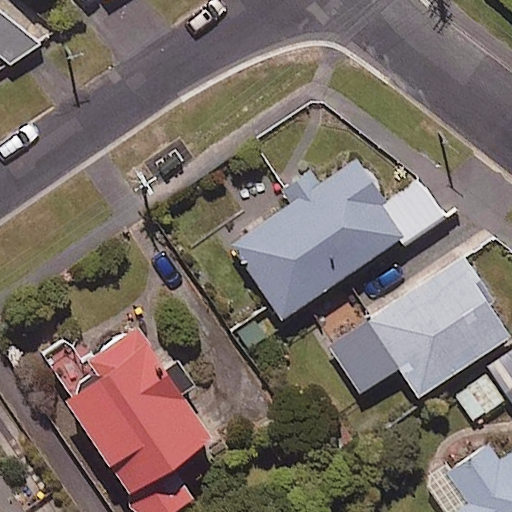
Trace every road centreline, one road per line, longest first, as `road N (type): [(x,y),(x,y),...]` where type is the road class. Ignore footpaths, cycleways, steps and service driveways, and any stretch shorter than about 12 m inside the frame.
road 1 (residential): [(0,183),(278,0)]
road 2 (residential): [(349,0),(511,127)]
